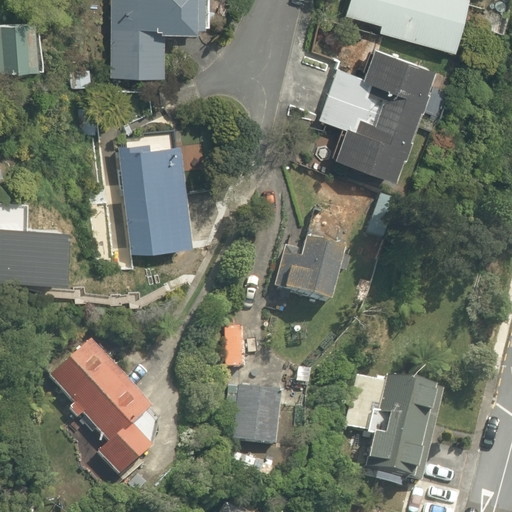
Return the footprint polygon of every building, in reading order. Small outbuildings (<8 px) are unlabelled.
[(108,0),(108,86),(162,86),(162,39),(209,40),(208,0),(108,0)] [(352,0),(347,24),(383,32),(382,39),(463,58),(476,0),(352,0)] [(42,27),(0,26),(0,79),(41,81),(42,27)] [(438,78),(374,57),(366,83),(336,73),(319,123),(343,131),(331,168),(400,191),(438,78)] [(192,258),(182,150),(116,155),(126,264),(192,258)] [(348,250),(317,241),(314,250),(286,241),(272,289),(330,307),(348,250)] [(141,414),(83,348),(43,383),(96,444),(85,454),(118,492),(150,464),(121,431),(141,414)] [(379,434),(372,466),(411,475),(412,472),(425,475),(443,389),(339,366),(328,416),(366,425),(365,431),(379,434)] [(279,396),(230,394),(227,447),(277,449),(279,396)]
